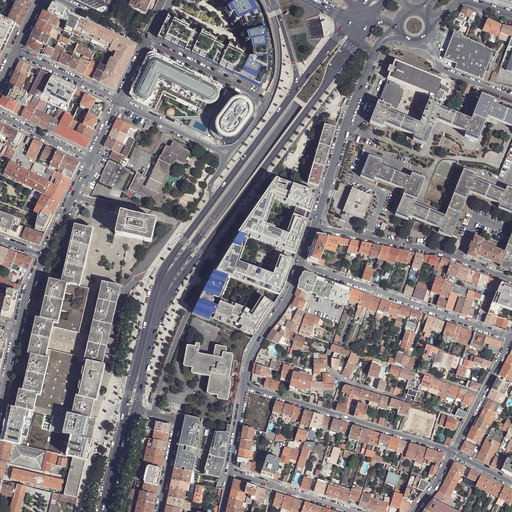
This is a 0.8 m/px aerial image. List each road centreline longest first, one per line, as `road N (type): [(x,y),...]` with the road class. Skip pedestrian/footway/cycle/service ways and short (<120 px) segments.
road 1 (secondary): [(163,281),(306,93),(317,52),(306,0)]
road 2 (secondary): [(156,305),(355,40)]
road 3 (unclassified): [(511,281),(445,253),(313,226)]
road 4 (unclassified): [(300,264),(478,326)]
road 5 (unclassified): [(313,226),(374,52)]
road 6 (secondary): [(297,86),(212,201)]
road 7 (unclassified): [(146,40),(248,91),(261,113)]
road 8 (residential): [(159,511),(179,420),(135,410)]
road 9 (unclassified): [(244,386),(253,349),(300,264)]
road 10 (residential): [(230,472),(353,511)]
road 11 (unclassified): [(452,453),(509,338)]
road 12 (residential): [(452,453),(331,413)]
